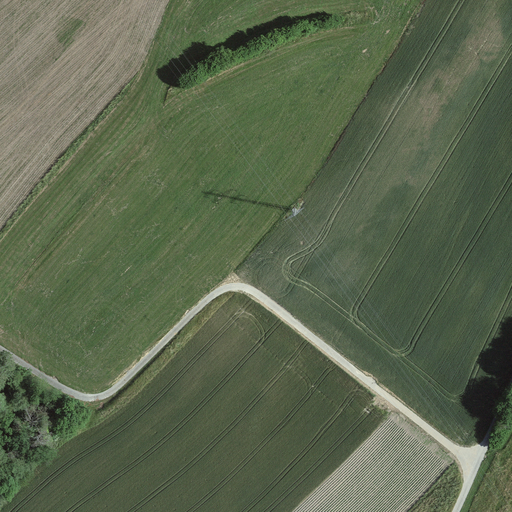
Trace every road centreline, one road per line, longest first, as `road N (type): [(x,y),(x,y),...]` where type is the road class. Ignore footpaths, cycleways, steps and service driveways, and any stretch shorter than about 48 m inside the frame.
road 1 (track): [(0,348),(94,398),(112,390),(211,293),(236,286),(256,293),(476,466)]
road 2 (unclassified): [(511,388),(456,511)]
